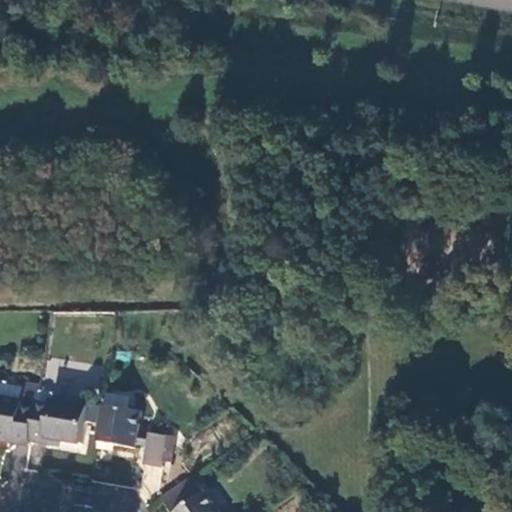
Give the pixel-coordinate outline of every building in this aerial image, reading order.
[(453,252),(468,249),(467,242),(499,236),(494,208),(446,217),(453,252)] [(15,444),(31,446),(32,441),(36,412),(22,408),(25,386),(0,381),(0,437),(15,440),(15,444)] [(37,406),(39,388),(25,386),(22,408),(36,412),(37,406)] [(134,398),(106,394),(105,406),(134,410),(134,398)] [(52,408),(37,406),(36,412),(32,441),(46,444),(47,439),(82,444),(88,409),(53,404),(52,408)] [(105,406),(99,443),(139,450),(140,446),(143,432),(145,412),(134,410),(105,406)] [(156,435),(143,432),(140,446),(153,447),(156,435)] [(171,436),(156,435),(153,447),(151,466),(165,468),(167,463),(173,463),(175,436),(171,435),(171,436)] [(171,494),(170,506),(173,511),(219,511),(196,477),(171,494)]
